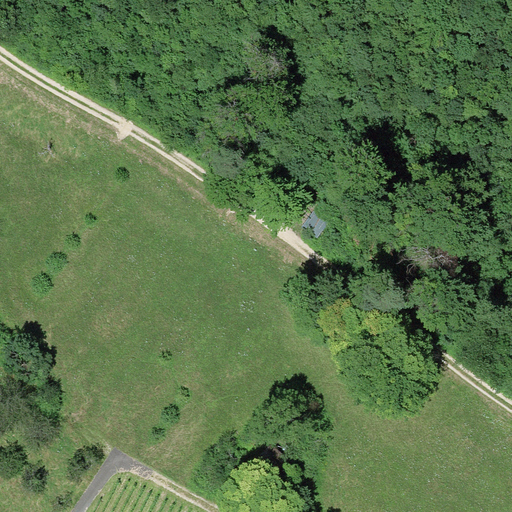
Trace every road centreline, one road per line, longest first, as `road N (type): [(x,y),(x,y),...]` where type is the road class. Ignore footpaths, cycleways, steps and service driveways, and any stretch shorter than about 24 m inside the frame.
road 1 (track): [(511,407),(217,190),(0,55)]
road 2 (track): [(76,511),(113,462),(202,511)]
